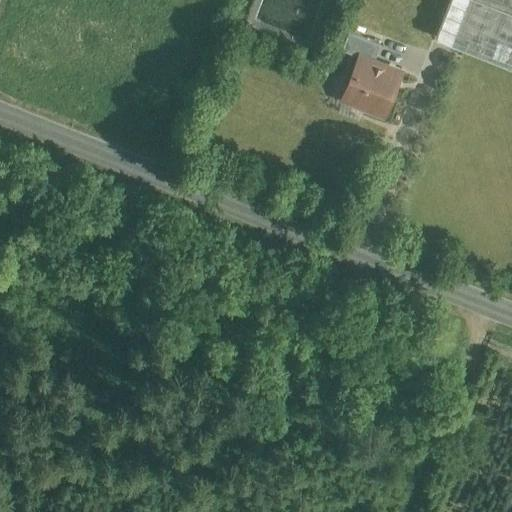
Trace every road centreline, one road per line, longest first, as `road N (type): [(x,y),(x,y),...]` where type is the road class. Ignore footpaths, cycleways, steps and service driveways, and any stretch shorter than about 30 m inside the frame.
road 1 (unclassified): [(0,111),(511,313)]
road 2 (track): [(511,317),(431,511)]
